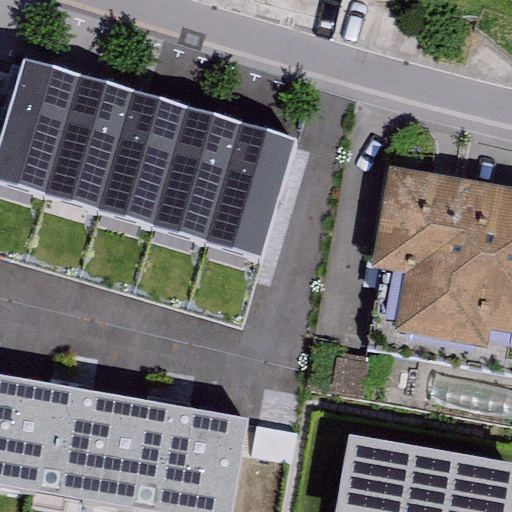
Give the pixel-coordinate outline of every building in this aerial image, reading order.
[(266,263),(306,114),(25,41),(0,136),(0,236),(22,242),(31,207),(61,215),(47,265),(91,277),(105,221),(266,263)] [(511,208),(395,187),(380,273),(409,278),(398,338),(479,352),(483,330),(511,335),(511,208)] [(241,282),(191,278),(189,310),(239,314),(241,282)] [(245,511),(265,397),(0,352),(0,493),(112,511),(245,511)] [(511,511),(511,454),(358,430),(345,511),(511,511)]
